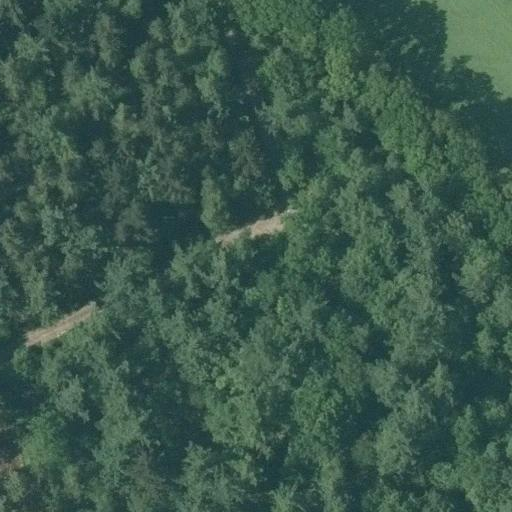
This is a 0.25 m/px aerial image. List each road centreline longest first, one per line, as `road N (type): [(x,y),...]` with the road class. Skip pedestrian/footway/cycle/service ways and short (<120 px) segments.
road 1 (track): [(0,358),(291,206)]
road 2 (track): [(0,377),(134,511)]
